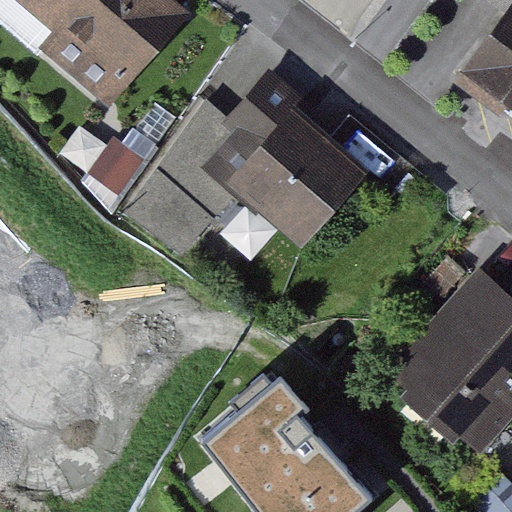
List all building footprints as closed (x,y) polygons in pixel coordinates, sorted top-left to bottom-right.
[(204,25),(173,0),(13,0),(140,103),(204,25)] [(511,0),(503,0),(511,6),(511,33),(486,68),(511,87),(511,0)] [(374,170),(275,80),(207,155),(306,245),(374,170)] [(162,161),(127,206),(182,250),(217,204),(162,161)] [(511,431),(511,302),(485,279),(389,392),(480,469),(511,431)] [(293,511),(343,455),(272,393),(208,467),(259,511),(293,511)] [(511,511),(511,475),(509,472),(478,503),(486,511),(511,511)]
